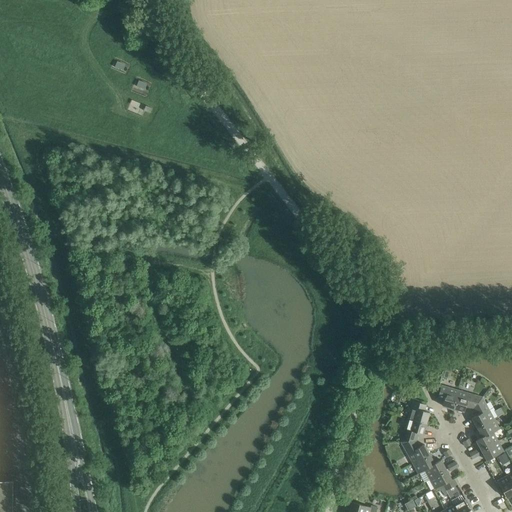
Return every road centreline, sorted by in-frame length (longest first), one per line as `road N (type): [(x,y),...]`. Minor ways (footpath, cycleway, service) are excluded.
road 1 (unclassified): [(328,511),(369,345),(368,307),(162,43),(154,0)]
road 2 (secondary): [(76,462),(40,296),(0,173)]
